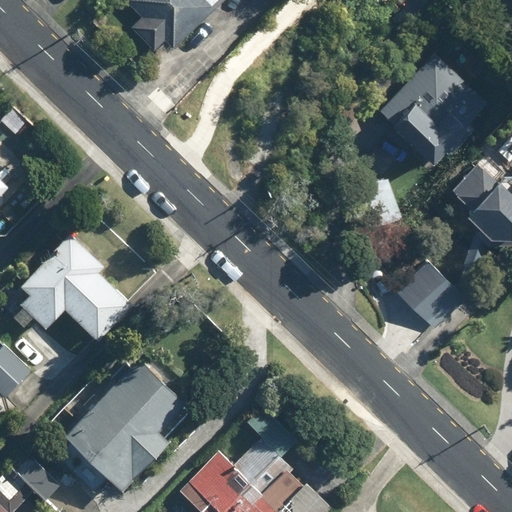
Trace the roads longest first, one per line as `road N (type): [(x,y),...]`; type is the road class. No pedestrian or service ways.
road 1 (tertiary): [(0,8),(511,504)]
road 2 (unknown): [(309,308),(118,511)]
